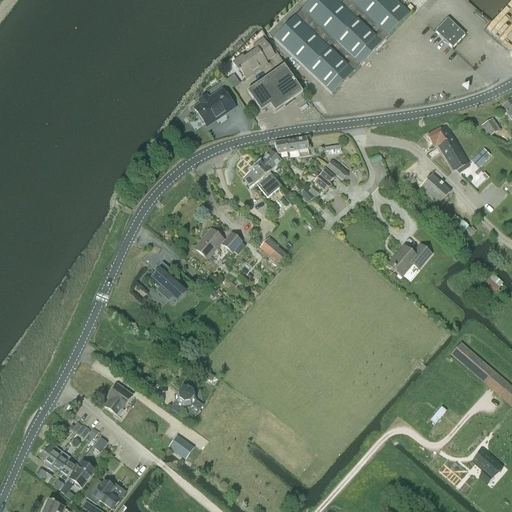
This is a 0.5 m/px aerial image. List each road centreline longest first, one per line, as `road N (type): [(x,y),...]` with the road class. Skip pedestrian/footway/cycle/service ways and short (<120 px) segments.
road 1 (tertiary): [(511,84),(453,108),(220,148),(158,188),(129,230),(0,499)]
road 2 (unknown): [(330,511),(392,440),(411,434),(445,451),(491,401)]
road 3 (track): [(511,240),(429,162),(401,141),(367,141),(359,123)]
